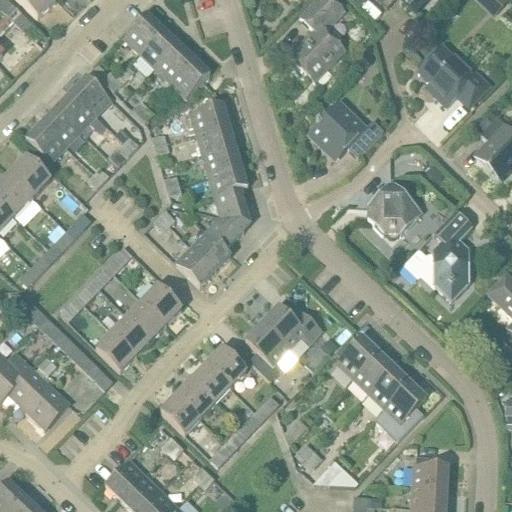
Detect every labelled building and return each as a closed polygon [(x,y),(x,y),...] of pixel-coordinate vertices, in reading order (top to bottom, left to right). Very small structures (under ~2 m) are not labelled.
[(1,0),(0,1),(0,13),(6,19),(14,11),(1,0)] [(54,5),(49,0),(14,0),(37,23),(54,5)] [(326,0),(320,0),(313,8),(299,22),(313,36),(288,62),(314,87),(344,56),(324,37),(344,16),(326,0)] [(399,0),(415,15),(428,1),(429,0),(373,0),(386,13),(387,12),(381,6),(386,0),(399,0)] [(510,3),(506,0),(470,0),(482,10),(493,20),(510,3)] [(14,11),(6,19),(0,25),(0,40),(13,26),(24,36),(31,29),(14,11)] [(146,19),(123,43),(139,58),(162,34),(146,19)] [(155,73),(178,49),(162,34),(139,58),(155,73)] [(4,78),(12,85),(42,54),(35,47),(4,78)] [(372,47),(355,64),(364,73),(374,63),(369,58),(376,51),(372,47)] [(155,73),(170,89),(194,64),(178,49),(155,73)] [(425,92),(446,112),(457,100),(468,112),(488,91),(474,77),(471,81),(442,53),(417,78),(429,89),(425,92)] [(194,64),(170,89),(186,104),(209,79),(194,64)] [(101,85),(107,91),(116,82),(110,76),(101,85)] [(86,82),(70,98),(95,121),(110,106),(86,82)] [(123,88),(116,82),(107,91),(114,98),(123,88)] [(99,125),(95,121),(70,98),(55,113),(80,137),(89,128),(93,132),(99,125)] [(133,116),(138,121),(148,112),(142,106),(133,116)] [(190,118),(193,130),(185,132),(188,142),(196,139),(228,130),(222,109),(190,118)] [(339,160),(340,161),(347,153),(357,163),(383,136),(372,125),(363,135),(337,110),(319,129),(318,127),(315,130),(316,131),(309,139),(327,155),(332,150),(340,159),(339,160)] [(154,118),(148,112),(138,121),(145,128),(154,118)] [(65,153),(80,137),(55,113),(40,129),(65,153)] [(511,136),(497,122),(494,125),(480,140),(490,149),(476,163),(498,185),(511,171),(511,136)] [(65,153),(40,129),(25,145),(49,169),(65,153)] [(228,130),(196,139),(203,160),(235,151),(228,130)] [(164,140),(152,144),(154,152),(166,148),(164,140)] [(125,150),(133,157),(138,151),(130,144),(125,150)] [(169,156),(166,148),(154,152),(156,160),(169,156)] [(119,156),(127,163),(133,157),(125,150),(119,156)] [(235,151),(203,160),(209,181),(241,172),(235,151)] [(82,156),(76,162),(85,171),(85,170),(93,178),(99,173),(91,165),(82,156)] [(7,180),(32,204),(49,185),(25,162),(7,180)] [(433,168),(423,178),(435,189),(445,179),(433,168)] [(241,172),(209,181),(215,202),(239,195),(247,193),(241,172)] [(95,181),(103,188),(109,182),(101,174),(95,181)] [(0,208),(14,222),(32,204),(7,180),(0,187),(0,208)] [(89,187),(97,195),(103,188),(95,181),(89,187)] [(166,193),(178,189),(175,181),(164,184),(166,193)] [(180,198),(178,189),(166,193),(169,201),(180,198)] [(388,193),(382,199),(367,214),(367,226),(383,241),(387,237),(388,237),(389,238),(389,239),(394,239),(394,238),(395,237),(396,237),(400,241),(419,221),(418,221),(418,218),(419,217),(399,198),(393,193),(388,193)] [(215,202),(221,221),(205,237),(225,255),(243,237),(237,231),(239,222),(247,220),(239,195),(215,202)] [(0,236),(14,222),(0,208),(0,236)] [(175,225),(165,216),(159,222),(169,231),(175,225)] [(467,290),(467,275),(467,255),(458,255),(458,247),(472,232),(455,216),(433,238),(442,246),(433,256),(422,266),(422,279),(434,290),(451,307),(467,290)] [(163,237),(169,231),(159,222),(153,228),(163,237)] [(74,244),(85,232),(77,224),(65,236),(74,244)] [(54,248),(62,256),(74,244),(65,236),(54,248)] [(230,261),(225,255),(205,237),(190,253),(215,276),(230,261)] [(215,276),(190,253),(175,269),(185,278),(199,292),(215,276)] [(117,260),(103,275),(110,282),(124,267),(117,260)] [(30,272),(38,280),(49,268),(41,261),(30,272)] [(379,271),(374,277),(381,283),(386,278),(379,271)] [(19,284),(28,291),(38,280),(30,272),(19,284)] [(96,297),(110,282),(103,275),(88,290),(96,297)] [(511,284),(506,279),(492,293),(487,298),(511,321),(511,326),(505,334),(507,336),(500,343),(511,354),(511,284)] [(82,312),(96,297),(88,290),(74,304),(82,312)] [(181,314),(166,301),(156,290),(140,306),(165,330),(181,314)] [(67,326),(82,312),(74,304),(60,319),(67,326)] [(39,317),(28,305),(20,313),(32,324),(39,317)] [(165,330),(140,306),(125,322),(150,346),(165,330)] [(10,307),(4,314),(12,321),(19,314),(10,307)] [(278,312),(261,329),(288,355),(300,342),(308,350),(321,336),(299,315),(291,324),(278,312)] [(150,346),(125,322),(110,338),(135,362),(150,346)] [(58,334),(46,323),(39,330),(50,342),(58,334)] [(275,368),(288,355),(261,329),(245,346),(256,357),(248,366),(270,387),(282,375),(275,368)] [(95,354),(105,364),(120,377),(135,362),(110,338),(95,354)] [(76,351),(64,340),(57,348),(69,359),(76,351)] [(333,340),(317,357),(324,363),(340,347),(333,340)] [(362,343),(348,357),(336,370),(351,386),(378,358),(362,343)] [(230,392),(245,376),(235,367),(221,353),(206,369),(230,392)] [(94,369),(82,358),(75,365),(87,377),(94,369)] [(378,358),(351,386),(367,401),(394,373),(378,358)] [(46,361),(37,370),(47,380),(56,371),(46,361)] [(5,366),(0,371),(0,408),(8,400),(7,400),(23,383),(5,366)] [(215,408),(230,392),(206,369),(190,385),(215,408)] [(394,373),(367,401),(383,416),(409,388),(394,373)] [(7,400),(8,400),(26,418),(50,392),(31,374),(23,383),(7,400)] [(199,424),(215,408),(190,385),(175,401),(199,424)] [(409,388),(383,416),(373,426),(396,448),(423,421),(415,414),(425,403),(409,388)] [(50,392),(26,418),(44,435),(68,410),(50,392)] [(199,424),(175,401),(160,416),(184,440),(199,424)] [(270,402),(255,416),(263,424),(278,409),(270,402)] [(263,424),(255,416),(240,432),(248,440),(263,424)] [(287,436),(284,439),(284,440),(288,451),(295,444),(296,445),(307,433),(298,423),(286,435),(287,436)] [(240,432),(225,448),(233,456),(248,440),(240,432)] [(162,452),(168,458),(176,449),(171,443),(162,452)] [(213,460),(221,467),(233,456),(225,448),(213,460)] [(182,455),(176,449),(168,458),(174,463),(182,455)] [(302,469),(314,457),(305,449),(294,461),(302,469)] [(314,457),(302,469),(311,476),(322,464),(314,457)] [(183,462),(177,469),(182,473),(188,467),(183,462)] [(412,470),(411,492),(446,494),(447,472),(436,471),(437,463),(424,462),(424,471),(412,470)] [(128,467),(105,491),(120,506),(144,482),(128,467)] [(193,482),(199,488),(207,479),(201,473),(193,482)] [(357,488),(343,475),(329,489),(355,490),(357,488)] [(207,479),(199,488),(205,494),(214,485),(207,479)] [(144,482),(120,506),(126,511),(144,511),(159,497),(144,482)] [(0,494),(0,511),(12,511),(23,502),(7,486),(0,494)] [(410,511),(445,511),(446,494),(411,492),(410,511)] [(174,511),(159,497),(144,511),(174,511)] [(34,511),(23,502),(12,511),(34,511)] [(368,503),(367,503),(354,502),(354,503),(352,502),(352,508),(354,508),(354,511),(360,511),(380,511),(381,502),(371,502),(371,504),(368,504),(368,503)]
